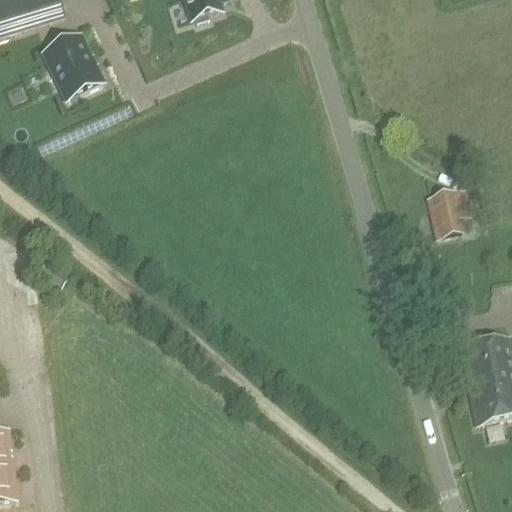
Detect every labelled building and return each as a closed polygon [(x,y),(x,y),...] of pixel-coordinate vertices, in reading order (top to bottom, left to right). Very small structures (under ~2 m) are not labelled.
[(0,28),(62,10),(58,0),(6,0),(0,2),(0,28)] [(184,0),(192,26),(196,25),(197,29),(210,25),(208,21),(222,17),(219,8),(235,3),(234,0),(184,0)] [(82,39),(41,59),(66,109),(106,89),(82,39)] [(429,205),(438,244),(463,238),(459,224),(471,221),(465,197),(429,205)] [(60,293),(69,282),(49,266),(39,279),(60,293)] [(511,355),(509,342),(462,353),(479,431),(511,423),(511,355)] [(0,506),(16,504),(8,434),(0,434),(0,506)]
